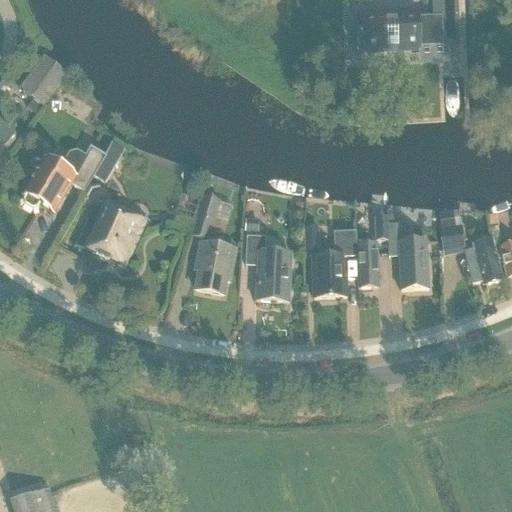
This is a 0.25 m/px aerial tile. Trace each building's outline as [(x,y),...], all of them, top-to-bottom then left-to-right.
[(417,19),(417,16),(357,19),(359,54),(418,51),(418,49),(458,47),(458,18),(417,19)] [(43,107),(67,75),(44,58),(29,78),(20,89),(43,107)] [(504,95),(493,97),(495,109),(507,107),(504,95)] [(0,157),(2,154),(3,155),(15,141),(0,127),(0,157)] [(111,146),(107,153),(120,160),(123,153),(111,146)] [(84,193),(104,159),(90,151),(85,159),(76,154),(69,156),(60,172),(45,163),(25,197),(25,198),(23,201),(24,207),(32,211),(37,210),(39,206),(52,214),(70,185),(84,193)] [(208,243),(220,202),(203,197),(191,238),(208,243)] [(148,221),(105,201),(102,206),(96,203),(75,248),(126,272),(148,221)] [(511,247),(503,250),(497,228),(494,216),(486,218),(489,230),(492,242),(494,252),(497,261),(501,260),(507,281),(511,279),(511,247)] [(247,217),(247,233),(259,233),(259,217),(247,217)] [(387,243),(387,227),(387,220),(375,221),(376,243),(387,243)] [(387,227),(387,243),(388,260),(399,259),(400,293),(428,292),(426,244),(404,245),(403,226),(387,227)] [(444,257),(465,253),(460,226),(439,231),(444,257)] [(357,259),(356,235),(355,235),(355,234),(334,235),(335,259),(312,260),(313,301),(346,300),(345,282),(342,282),(341,259),(357,259)] [(356,235),(357,259),(358,291),(378,290),(376,247),(367,247),(367,234),(356,235)] [(288,305),(290,257),(264,255),(264,240),(247,239),(246,267),(258,268),(256,303),(288,305)] [(497,261),(494,252),(492,242),(473,247),(474,251),(464,253),(472,286),(482,284),(483,287),(502,282),(497,261)] [(229,285),(234,252),(200,246),(196,265),(200,266),(195,292),(223,297),(225,284),(229,285)] [(12,511),(56,511),(49,491),(9,504),(12,511)]
